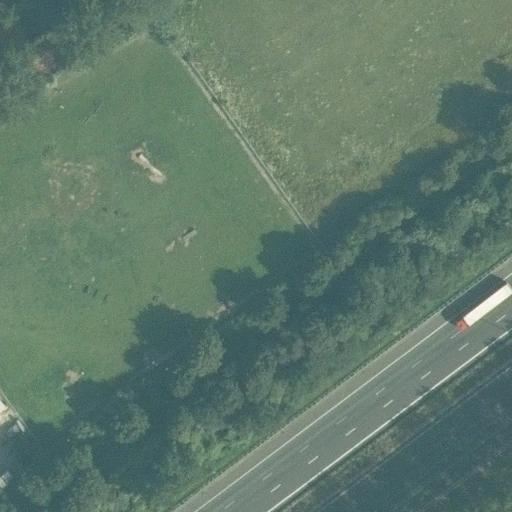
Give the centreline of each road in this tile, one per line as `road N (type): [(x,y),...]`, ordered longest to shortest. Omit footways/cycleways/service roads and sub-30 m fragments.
road 1 (motorway): [(511,305),(237,511)]
road 2 (motorway): [(361,511),(511,399)]
